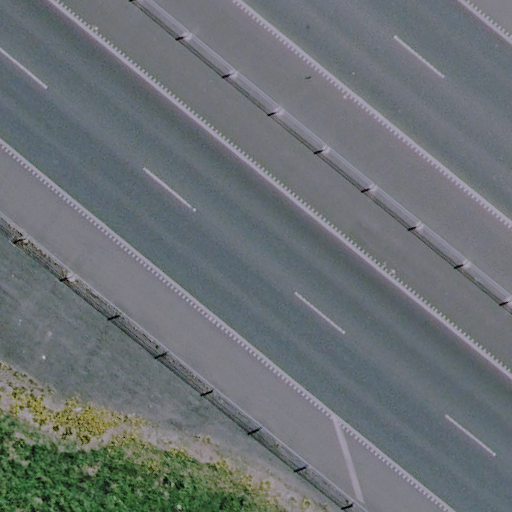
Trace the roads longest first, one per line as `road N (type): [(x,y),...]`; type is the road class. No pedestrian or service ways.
road 1 (motorway): [(511,470),(0,61)]
road 2 (motorway): [(337,0),(511,138)]
